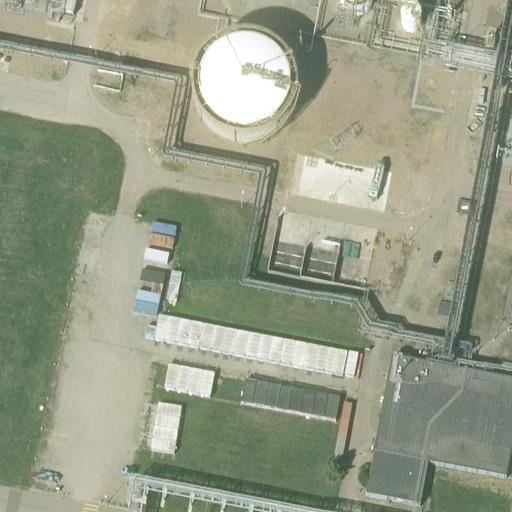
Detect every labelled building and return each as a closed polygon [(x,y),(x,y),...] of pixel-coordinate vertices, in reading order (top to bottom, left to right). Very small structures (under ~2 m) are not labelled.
[(337,0),(337,3),(337,9),(340,14),(345,18),(351,20),(357,20),(362,18),(367,14),(370,9),(371,4),(370,0),(337,0)] [(404,0),(405,3),(407,6),(410,9),(414,10),(418,10),(422,9),(425,6),(427,3),(427,0),(404,0)] [(396,27),(397,31),(399,35),(402,37),(406,39),(410,39),(414,37),(417,35),(419,31),(420,27),(419,23),(417,19),(414,17),(410,15),(406,15),(402,16),(399,19),(397,23),(396,27)] [(224,142),(237,146),(252,146),(266,143),(279,136),(290,126),(297,114),(301,100),(301,85),(297,71),(290,58),(280,49),(268,42),(254,38),(240,38),(226,41),(214,48),(204,58),(197,70),(193,84),(192,98),(196,111),(202,124),(212,134),(224,142)] [(279,219),(278,219),(267,275),(365,293),(375,238),(374,237),(363,292),(334,286),(341,248),(339,247),(338,255),(275,243),(279,219)] [(140,280),(163,286),(171,254),(148,249),(140,280)] [(158,321),(155,343),(257,359),(255,371),(279,375),(280,365),(308,370),(345,376),(347,362),(357,363),(359,352),(158,321)] [(511,448),(511,382),(433,367),(391,360),(365,498),(419,508),(428,466),(506,480),(511,448)] [(171,362),(167,386),(211,395),(215,371),(171,362)] [(229,375),(225,398),(338,418),(342,395),(229,375)] [(333,467),(339,468),(351,407),(344,405),(333,467)]
